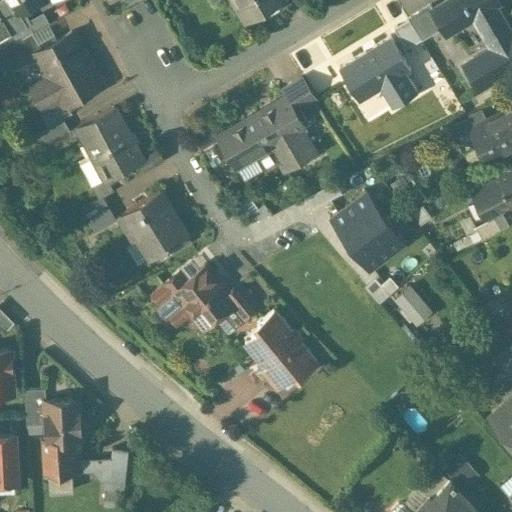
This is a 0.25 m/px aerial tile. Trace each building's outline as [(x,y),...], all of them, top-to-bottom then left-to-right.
[(17,10),(10,0),(0,0),(0,12),(11,32),(30,20),(26,13),(22,7),(17,10)] [(10,0),(17,10),(22,7),(33,0),(10,0)] [(245,0),(230,0),(243,21),(255,16),(245,0)] [(245,0),(255,16),(268,10),(278,5),(286,0),(245,0)] [(511,31),(504,19),(496,5),(500,3),(498,0),(446,0),(433,8),(432,8),(442,27),(447,34),(473,18),(490,47),(464,63),(479,88),(511,68),(511,31)] [(416,14),(409,18),(421,38),(422,39),(442,27),(432,8),(433,8),(431,5),(416,14)] [(0,37),(11,32),(0,12),(0,37)] [(400,24),(394,27),(406,47),(421,38),(409,18),(400,24)] [(49,24),(0,51),(0,60),(5,69),(34,53),(58,39),(52,30),(49,24)] [(58,39),(34,53),(45,72),(28,83),(43,108),(59,99),(63,104),(67,102),(96,85),(102,82),(85,53),(83,55),(69,32),(58,39)] [(409,68),(390,36),(340,66),(360,100),(381,88),(391,105),(421,87),(409,68)] [(302,75),(280,88),(285,95),(286,94),(295,110),(315,97),(302,75)] [(295,110),(286,94),(285,95),(218,134),(236,165),(255,154),(271,144),(280,160),(284,168),(315,150),(301,126),(304,125),(295,110)] [(59,103),(38,115),(44,127),(63,116),(69,114),(66,106),(61,108),(59,103)] [(492,115),(469,127),(485,158),(490,156),(498,152),(511,144),(511,104),(508,107),(492,115)] [(142,157),(114,105),(78,124),(98,161),(99,160),(107,175),(142,157)] [(44,127),(37,131),(44,143),(71,129),(67,123),(63,116),(44,127)] [(213,131),(195,142),(200,150),(218,140),(213,131)] [(271,144),(255,154),(262,166),(267,167),(280,160),(271,144)] [(211,148),(200,153),(206,165),(217,159),(211,148)] [(511,166),(498,174),(498,175),(509,195),(511,200),(511,166)] [(414,169),(394,177),(406,206),(426,198),(414,169)] [(498,176),(472,190),(485,213),(501,204),(500,200),(509,195),(498,175),(498,176)] [(160,189),(125,210),(140,234),(137,236),(150,257),(187,234),(160,189)] [(386,215),(366,189),(330,217),(349,243),(386,215)] [(102,195),(82,206),(96,229),(115,218),(108,206),(102,195)] [(238,198),(233,201),(249,224),(268,210),(263,204),(249,213),(238,198)] [(406,242),(386,215),(349,243),(370,270),(406,242)] [(493,216),(476,226),(477,228),(482,237),(500,228),(493,216)] [(477,228),(470,232),(474,241),(482,237),(477,228)] [(227,290),(205,262),(170,291),(163,282),(161,283),(162,283),(170,293),(178,286),(188,297),(183,301),(191,311),(204,326),(230,305),(236,300),(227,290)] [(258,305),(238,281),(227,290),(236,300),(230,305),(242,318),(258,305)] [(178,286),(170,293),(162,283),(151,292),(157,301),(154,303),(166,317),(169,315),(175,322),(176,323),(191,311),(183,301),(188,297),(178,286)] [(427,306),(410,285),(395,298),(412,318),(427,306)] [(317,361),(273,308),(257,322),(261,326),(245,339),(259,357),(249,365),(257,374),(264,369),(278,385),(285,380),(288,384),(317,361)] [(10,347),(0,347),(0,390),(12,390),(10,347)] [(511,354),(500,365),(511,378),(511,354)] [(45,387),(24,388),(26,424),(46,422),(44,399),(46,399),(45,387)] [(511,396),(491,415),(511,438),(511,396)] [(46,399),(44,399),(46,422),(47,437),(42,437),(45,474),(49,474),(48,460),(74,458),(72,436),(81,436),(79,410),(81,410),(81,403),(79,403),(79,401),(74,397),(46,399)] [(14,433),(0,434),(0,480),(16,480),(14,433)] [(127,448),(112,446),(108,480),(124,482),(127,448)] [(74,458),(48,460),(49,474),(50,491),(73,490),(72,472),(80,472),(79,458),(74,458)] [(454,472),(464,485),(481,472),(471,460),(454,472)] [(481,511),(449,477),(432,497),(430,495),(416,511),(417,511),(481,511)] [(413,511),(403,503),(397,503),(391,511),(390,511),(413,511)]
